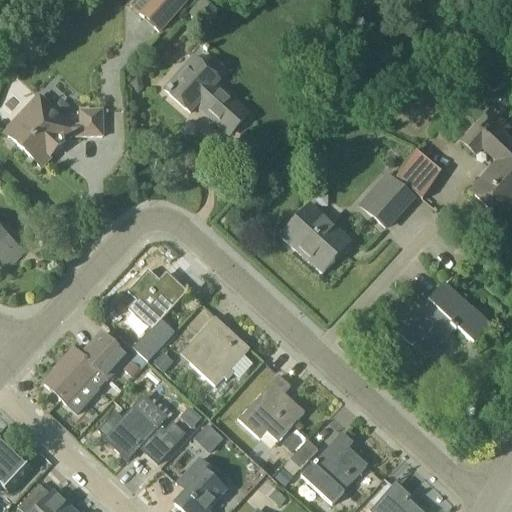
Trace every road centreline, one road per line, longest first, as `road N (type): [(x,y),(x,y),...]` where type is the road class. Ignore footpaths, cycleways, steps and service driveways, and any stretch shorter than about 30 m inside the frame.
road 1 (residential): [(485,504),(180,229),(157,221),(136,228),(31,340)]
road 2 (residential): [(0,395),(124,511)]
